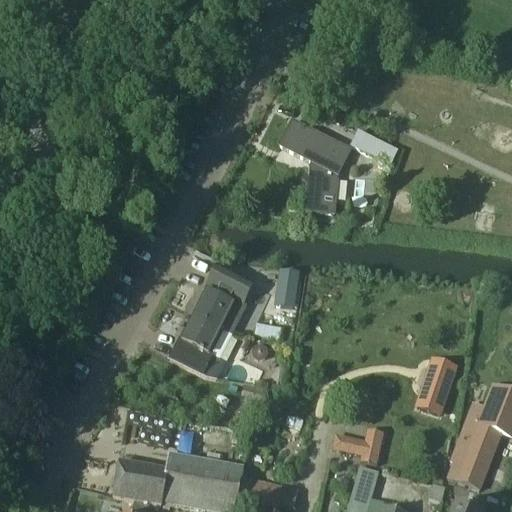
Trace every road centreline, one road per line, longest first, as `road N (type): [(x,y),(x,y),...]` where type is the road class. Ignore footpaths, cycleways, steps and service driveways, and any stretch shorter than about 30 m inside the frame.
road 1 (residential): [(32,511),(289,0)]
road 2 (secondary): [(0,222),(108,0)]
